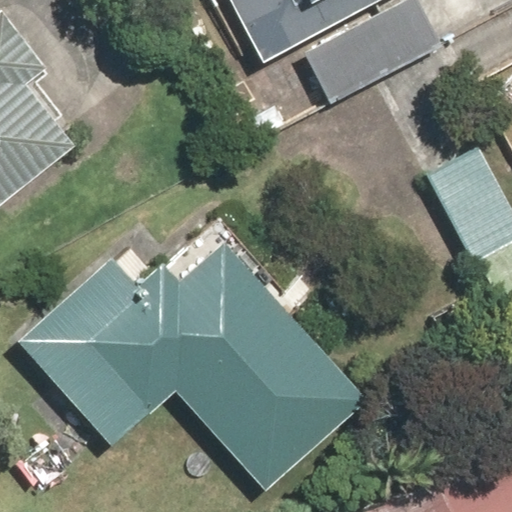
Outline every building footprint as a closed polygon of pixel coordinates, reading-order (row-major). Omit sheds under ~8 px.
[(51,56),(9,0),(0,0),(0,211),(85,149),(29,72),(51,56)] [(235,0),(265,55),(369,0),(235,0)] [(442,37),(422,0),(393,0),(307,48),(334,97),(442,37)] [(372,387),(220,231),(160,289),(117,244),(22,335),(120,436),(175,383),(272,484),(372,387)] [(358,511),(511,511),(511,433),(510,430),(358,511)]
